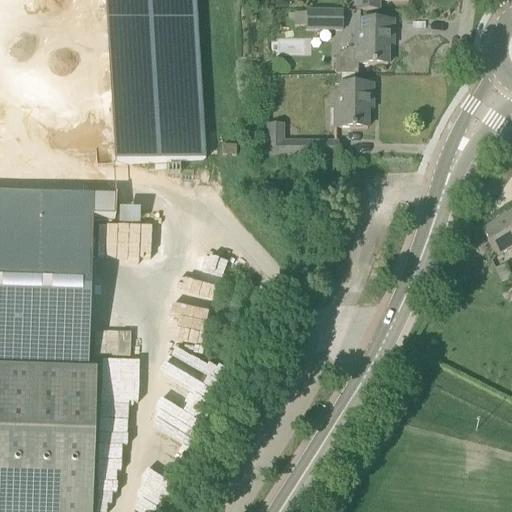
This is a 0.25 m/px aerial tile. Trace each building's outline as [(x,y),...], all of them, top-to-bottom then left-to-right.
[(90,0),(98,165),(200,161),(193,0),(90,0)] [(378,2),(407,3),(407,0),(354,0),(354,13),(378,13),(378,2)] [(304,12),(304,15),(304,33),(333,33),(333,12),(304,12)] [(334,76),(340,76),(354,76),(357,76),(357,66),(387,66),(387,41),(393,41),(393,23),(359,23),(359,35),(354,35),(354,51),(346,50),(334,59),(334,76)] [(333,130),(351,130),(367,130),(367,105),(372,105),(372,87),(354,87),(354,76),(340,76),(340,87),(339,87),(339,98),(334,98),(333,130)] [(284,126),(266,126),(266,145),(266,158),(284,158),(284,126)] [(305,144),(305,158),(337,158),(337,144),(305,144)] [(236,157),(236,153),(236,147),(221,147),(221,157),(236,157)] [(162,255),(162,227),(139,227),(139,249),(129,249),(129,232),(132,232),(132,212),(107,212),(106,223),(115,223),(115,254),(162,255)] [(511,213),(481,233),(497,259),(511,248),(511,213)] [(0,511),(91,511),(95,371),(87,370),(92,218),(0,214),(0,511)] [(91,297),(90,325),(124,325),(124,298),(91,297)] [(135,392),(136,360),(98,359),(97,392),(135,392)]
